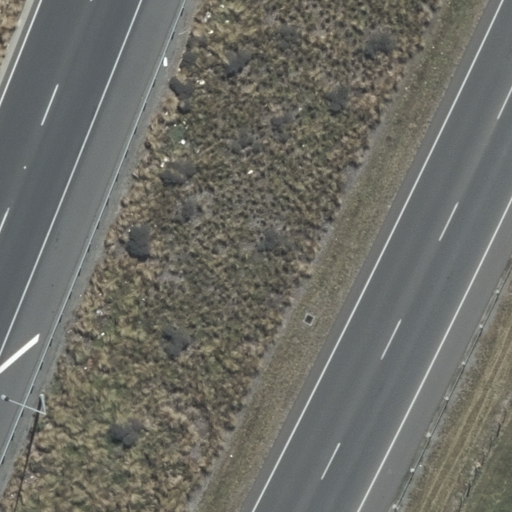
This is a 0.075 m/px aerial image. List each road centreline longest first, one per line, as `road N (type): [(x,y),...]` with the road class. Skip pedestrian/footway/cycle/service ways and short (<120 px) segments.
road 1 (trunk): [(511,84),(304,511)]
road 2 (trunk): [(89,0),(0,229)]
